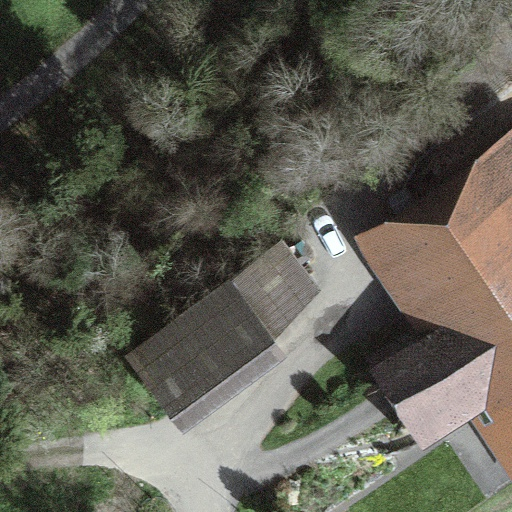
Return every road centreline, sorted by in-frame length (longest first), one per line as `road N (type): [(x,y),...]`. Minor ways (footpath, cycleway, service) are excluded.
road 1 (unclassified): [(130,0),(0,111)]
road 2 (track): [(155,431),(127,421),(89,422),(0,445)]
